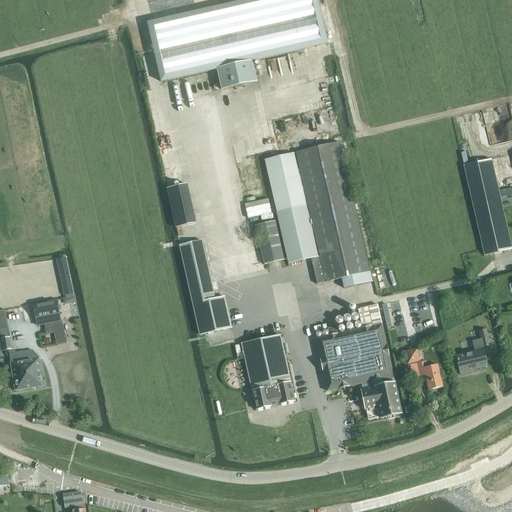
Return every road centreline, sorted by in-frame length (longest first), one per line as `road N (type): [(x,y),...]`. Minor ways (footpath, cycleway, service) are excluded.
road 1 (tertiary): [(0,413),(243,480),(417,446),(511,400)]
road 2 (track): [(325,0),(357,124),(366,131),(511,99)]
road 3 (track): [(0,55),(134,19),(129,0)]
